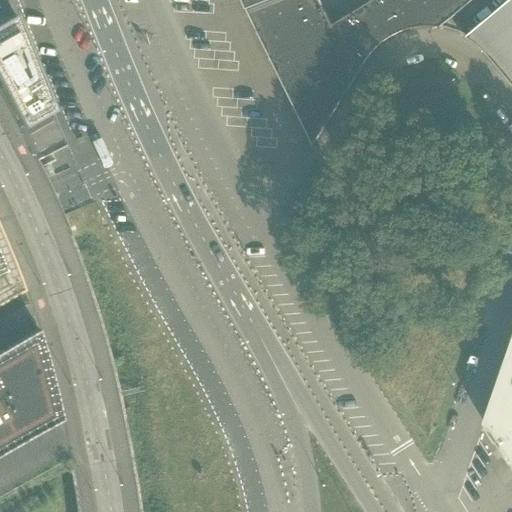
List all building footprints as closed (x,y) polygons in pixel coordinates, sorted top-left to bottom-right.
[(242,0),(248,14),(254,27),(313,146),(364,64),(368,59),(372,54),(376,49),(381,45),(386,41),(391,37),(397,34),(403,32),(409,30),(416,28),(424,28),(431,27),(438,28),(439,28),(472,0),(242,0)] [(488,55),(511,83),(511,0),(467,38),(478,45),(488,55)] [(0,88),(21,128),(52,110),(14,14),(1,21),(0,21),(0,88)] [(0,303),(24,290),(2,236),(0,231),(0,303)] [(0,453),(60,419),(53,389),(46,359),(37,329),(0,350),(0,453)] [(511,343),(486,420),(484,425),(499,449),(511,468),(511,343)]
